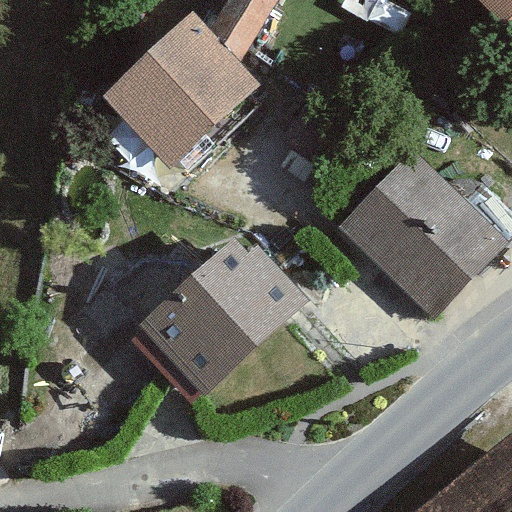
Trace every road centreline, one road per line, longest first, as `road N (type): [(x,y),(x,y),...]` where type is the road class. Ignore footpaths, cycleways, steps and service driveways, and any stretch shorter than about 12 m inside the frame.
road 1 (residential): [(0,501),(208,463),(247,463),(338,499)]
road 2 (tertiary): [(338,499),(511,345)]
